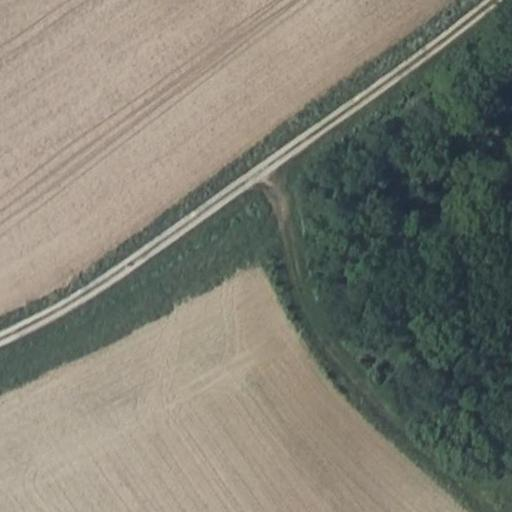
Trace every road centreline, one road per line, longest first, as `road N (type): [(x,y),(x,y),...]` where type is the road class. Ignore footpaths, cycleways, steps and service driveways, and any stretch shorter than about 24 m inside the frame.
road 1 (track): [(0,335),(125,266),(492,0)]
road 2 (track): [(268,164),(301,307),(331,367),(481,511)]
